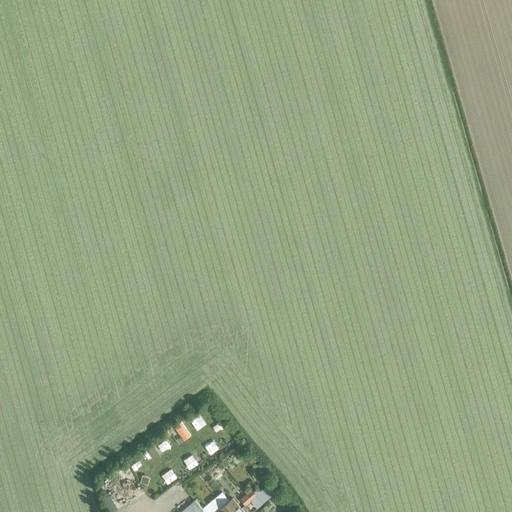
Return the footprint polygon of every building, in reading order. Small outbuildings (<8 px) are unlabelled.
[(213,402),(209,406),(215,413),(219,409),(213,402)] [(224,413),(218,415),(222,424),(227,422),(224,413)] [(253,464),(259,474),(264,472),(258,461),(253,464)] [(271,491),(275,496),(283,490),(279,485),(271,491)] [(240,499),(245,504),(256,495),(251,490),(240,499)] [(206,511),(244,511),(232,497),(229,500),(222,491),(217,496),(203,507),(206,511)]
